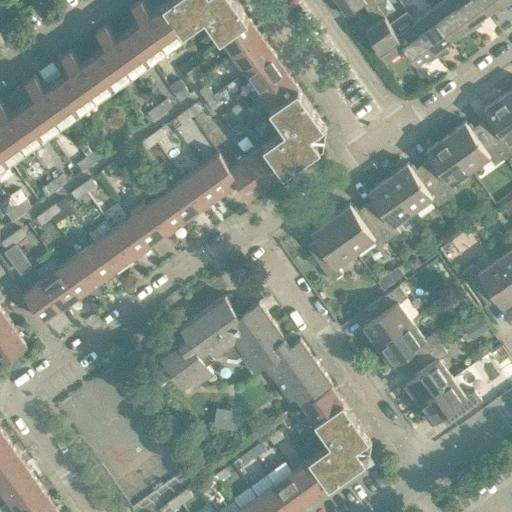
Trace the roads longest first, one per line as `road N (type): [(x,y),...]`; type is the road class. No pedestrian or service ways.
road 1 (residential): [(94,511),(24,411),(22,391),(208,252),(257,231),(370,151)]
road 2 (unclassified): [(429,472),(270,251)]
road 3 (residential): [(261,0),(370,151)]
road 4 (residential): [(404,125),(313,0)]
road 5 (residential): [(404,125),(511,48)]
